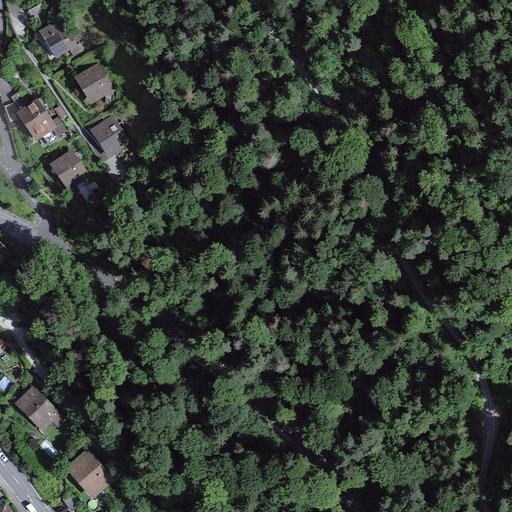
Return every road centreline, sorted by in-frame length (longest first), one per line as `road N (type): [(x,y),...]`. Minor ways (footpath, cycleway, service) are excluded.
road 1 (track): [(487,511),(479,467),(485,411),(476,375),(415,282),(371,160),(251,0)]
road 2 (tertiary): [(351,511),(335,482),(259,401),(115,286),(42,240)]
